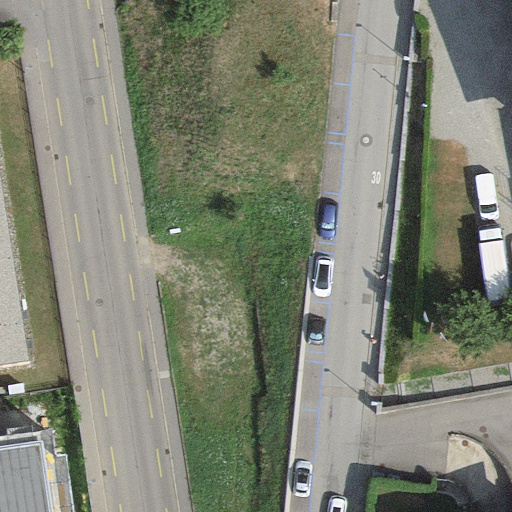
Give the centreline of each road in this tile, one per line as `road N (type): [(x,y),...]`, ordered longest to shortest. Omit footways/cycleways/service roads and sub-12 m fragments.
road 1 (unclassified): [(141,511),(62,0)]
road 2 (residential): [(324,511),(376,0)]
